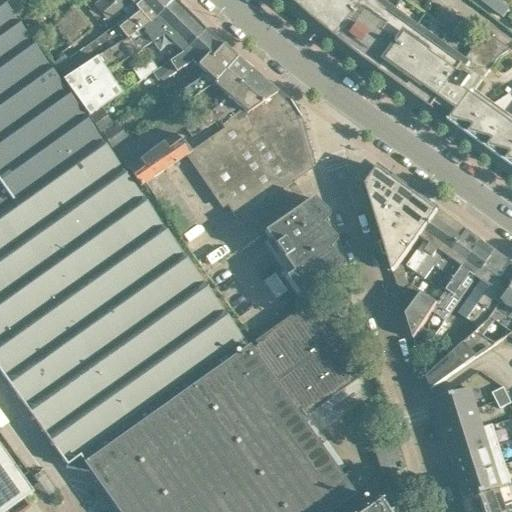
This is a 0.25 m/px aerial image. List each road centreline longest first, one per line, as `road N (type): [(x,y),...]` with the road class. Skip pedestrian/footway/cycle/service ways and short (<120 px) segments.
road 1 (residential): [(348,104),(332,135),(336,165),(445,511)]
road 2 (tertiary): [(511,221),(348,104)]
road 3 (tertiary): [(348,104),(222,0)]
